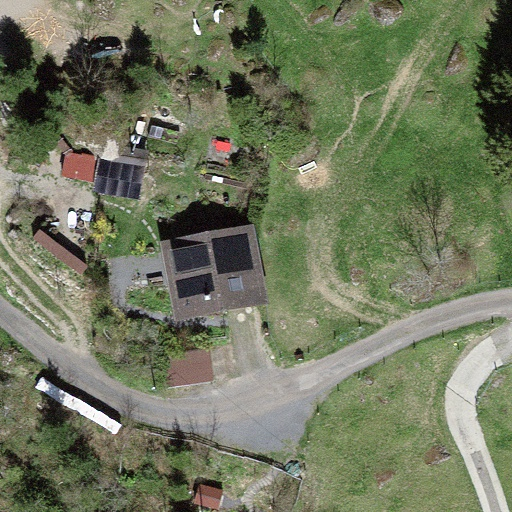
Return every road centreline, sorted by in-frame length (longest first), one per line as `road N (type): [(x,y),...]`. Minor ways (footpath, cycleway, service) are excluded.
road 1 (unclassified): [(511,300),(415,326),(246,404),(171,413),(109,393),(0,310)]
road 2 (track): [(494,511),(460,420),(460,399),(472,373),(511,341)]
